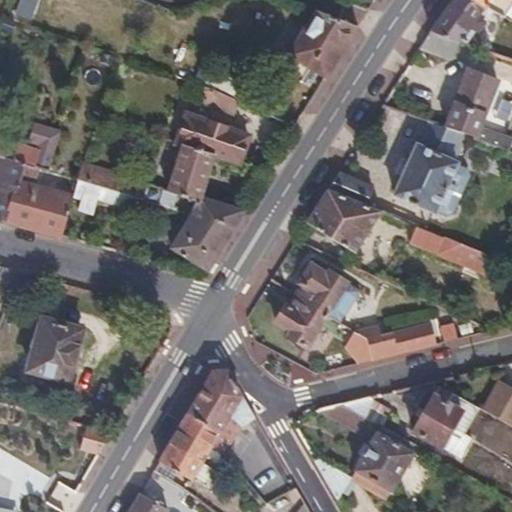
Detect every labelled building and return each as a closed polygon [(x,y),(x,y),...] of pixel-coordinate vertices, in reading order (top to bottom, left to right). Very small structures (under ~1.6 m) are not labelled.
[(453,0),(431,31),(458,42),(482,51),(487,37),(479,33),(485,22),(479,18),(486,7),(475,0),(453,0)] [(504,18),(511,4),(511,0),(475,0),(486,7),(504,18)] [(357,26),(315,9),(279,70),(300,82),(309,69),(325,78),(357,26)] [(431,31),(418,50),(452,62),(458,42),(431,31)] [(200,64),(192,81),(216,92),(240,101),(246,104),(253,87),(200,64)] [(474,141),(509,153),(511,141),(480,130),(497,80),(466,68),(446,127),(475,138),(474,141)] [(240,101),(216,92),(210,107),(233,116),(240,101)] [(176,143),(182,144),(214,155),(238,163),(247,133),(227,126),(228,123),(206,117),(206,120),(185,114),(176,143)] [(0,220),(5,222),(18,184),(24,165),(47,171),(52,154),(0,140),(0,220)] [(167,194),(195,201),(198,202),(200,197),(214,155),(182,144),(168,192),(167,194)] [(433,214),(456,163),(415,144),(392,195),(433,214)] [(137,198),(142,200),(147,185),(83,163),(78,178),(86,181),(137,198)] [(373,188),(339,173),(328,189),(365,204),(373,188)] [(78,178),(73,195),(80,198),(83,190),(86,181),(78,178)] [(133,208),(137,198),(86,181),(83,190),(80,198),(78,206),(92,211),(97,197),(133,208)] [(5,222),(61,237),(71,200),(18,184),(5,222)] [(142,200),(154,204),(156,205),(163,191),(147,185),(142,200)] [(328,189),(306,223),(354,252),(380,211),(365,204),(328,189)] [(208,228),(226,239),(243,210),(200,197),(198,202),(195,201),(190,217),(210,224),(208,228)] [(169,249),(205,272),(226,239),(208,228),(210,224),(190,217),(169,249)] [(486,265),(489,256),(415,225),(408,243),(437,256),(439,252),(458,261),(461,255),(486,265)] [(295,299),(325,317),(347,282),(328,270),(325,274),(309,264),(298,283),(302,287),(295,299)] [(0,278),(30,287),(35,276),(3,268),(0,277),(0,278)] [(305,347),(325,317),(295,299),(290,307),(284,305),(273,323),(289,332),(286,337),(305,347)] [(72,386),(88,328),(41,315),(25,373),(72,386)] [(379,336),(378,326),(365,328),(353,330),(367,336),(368,340),(372,360),(436,345),(431,325),(379,336)] [(357,364),(372,360),(368,340),(352,343),(357,364)] [(213,372),(188,414),(222,434),(219,437),(231,445),(245,426),(256,418),(229,372),(213,372)] [(511,389),(502,384),(486,412),(511,427),(511,389)] [(454,394),(443,387),(438,395),(449,401),(454,394)] [(449,401),(438,395),(435,393),(414,432),(443,449),(452,434),(462,438),(465,435),(480,409),(454,394),(449,401)] [(345,405),(374,423),(383,427),(392,411),(371,398),(345,405)] [(345,405),(321,411),(364,437),(374,423),(345,405)] [(38,441),(45,416),(11,406),(3,432),(38,441)] [(188,414),(160,462),(192,481),(195,477),(203,462),(219,437),(222,434),(188,414)] [(100,455),(112,435),(88,428),(81,449),(100,455)] [(358,472),(392,491),(414,454),(378,433),(357,470),(358,472)] [(473,441),(465,435),(462,438),(452,434),(443,449),(462,459),(473,441)] [(316,462),(338,501),(353,480),(319,460),(316,462)] [(203,462),(195,477),(205,483),(214,469),(203,462)] [(358,472),(353,480),(388,500),(392,491),(358,472)] [(129,511),(168,511),(169,511),(141,494),(129,511)] [(0,498),(0,511),(30,511),(24,504),(0,498)] [(310,511),(306,503),(299,511),(310,511)]
